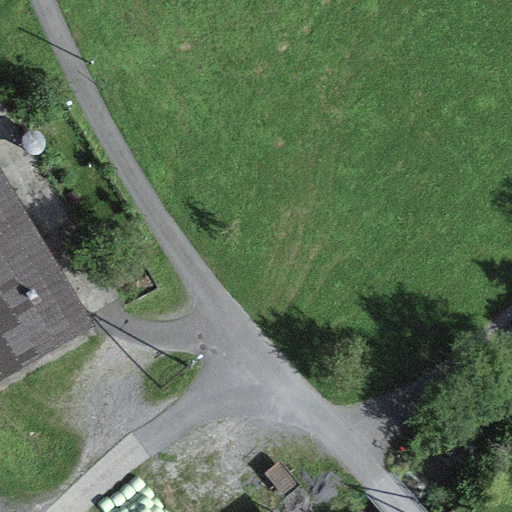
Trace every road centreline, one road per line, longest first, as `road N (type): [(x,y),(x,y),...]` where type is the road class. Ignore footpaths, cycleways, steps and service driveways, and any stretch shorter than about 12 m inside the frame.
road 1 (residential): [(267,362),(207,292),(129,176),(43,0)]
road 2 (residential): [(63,511),(132,450),(267,362)]
road 3 (residential): [(403,511),(267,362)]
